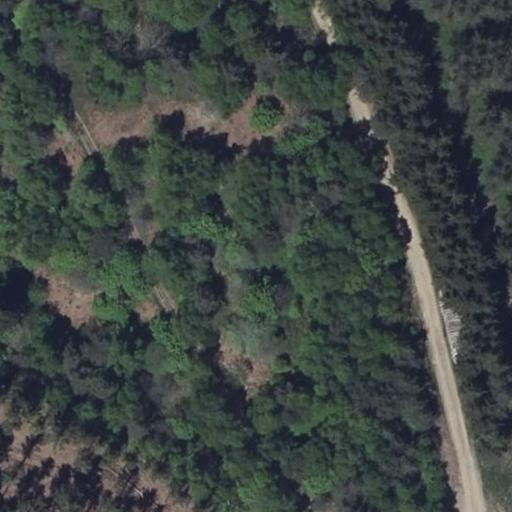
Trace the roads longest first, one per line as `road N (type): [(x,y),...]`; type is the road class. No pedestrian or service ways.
road 1 (track): [(5,0),(227,412),(332,511)]
road 2 (track): [(464,511),(407,191),(332,0)]
